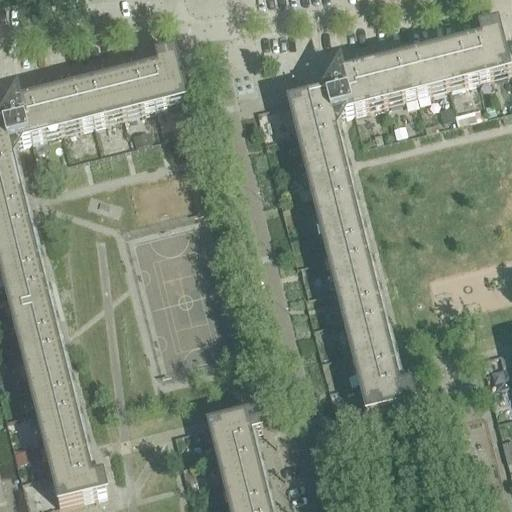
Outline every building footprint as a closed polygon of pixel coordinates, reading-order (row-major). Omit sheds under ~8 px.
[(327,102),(290,111),(368,424),(417,411),(412,393),(401,396),(334,126),(511,81),(500,32),(481,37),(484,48),(346,83),(338,78),(326,99),(326,100),(327,100),(327,102)] [(158,66),(161,76),(23,111),(15,106),(3,128),(4,129),(5,130),(0,131),(0,272),(60,511),(68,511),(110,502),(105,483),(94,486),(11,155),(189,110),(177,61),(158,66)] [(494,110),(486,112),(488,123),(496,121),(494,110)] [(453,114),(441,117),(444,128),(456,125),(453,114)] [(405,132),(395,134),(397,143),(407,141),(405,132)] [(150,138),(134,142),(137,153),(152,149),(150,138)] [(387,139),(385,142),(385,146),(388,147),(392,147),(393,144),(393,141),(390,139),(387,139)] [(269,511),(253,443),(264,440),(259,422),(210,434),(229,511),(269,511)] [(511,446),(502,449),(505,459),(511,457),(511,446)]
